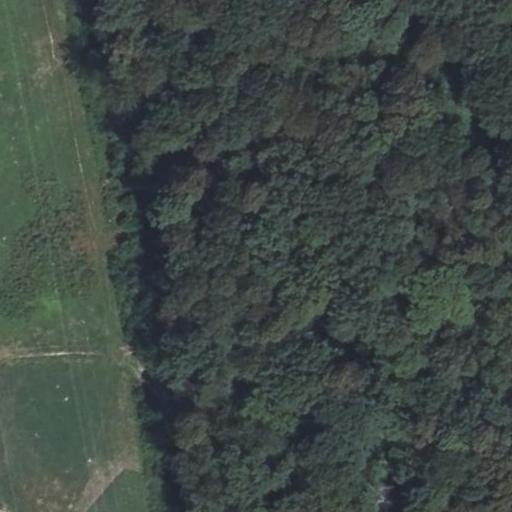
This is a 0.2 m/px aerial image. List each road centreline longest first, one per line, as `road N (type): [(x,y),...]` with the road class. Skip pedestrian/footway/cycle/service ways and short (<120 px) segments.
road 1 (track): [(144,511),(48,0)]
road 2 (track): [(262,467),(160,355),(113,328),(75,343),(0,353)]
